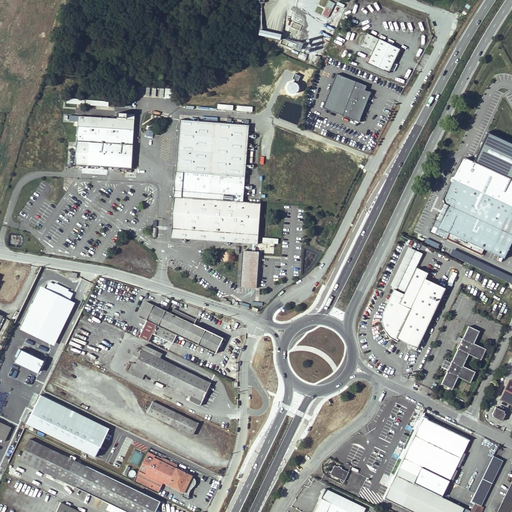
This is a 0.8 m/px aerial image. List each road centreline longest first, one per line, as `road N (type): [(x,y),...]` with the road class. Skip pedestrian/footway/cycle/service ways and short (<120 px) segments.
road 1 (unclassified): [(400,0),(451,20),(317,272),(265,322)]
road 2 (primary): [(348,333),(349,314),(440,125),(510,0)]
road 3 (primary): [(488,0),(318,317)]
road 4 (unclassified): [(259,320),(108,269),(0,253)]
road 5 (residential): [(45,394),(226,480)]
road 6 (unknown): [(0,392),(17,403),(35,395),(94,267)]
road 7 (unclassified): [(278,511),(387,382)]
road 8 (unclassified): [(259,320),(243,362),(240,450),(226,480)]
road 9 (primary): [(288,376),(285,407),(233,511)]
road 10 (primary): [(253,511),(318,390)]
road 11 (unknown): [(48,260),(0,370)]
